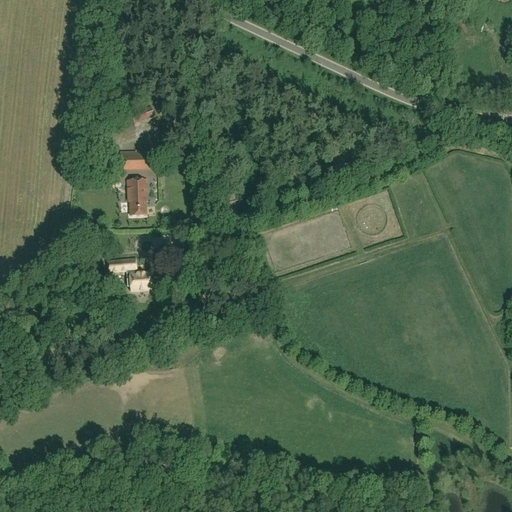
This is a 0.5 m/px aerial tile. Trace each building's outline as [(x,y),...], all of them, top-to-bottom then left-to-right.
[(131,119),(99,131),(106,151),(139,139),(133,125),(154,117),(150,108),(129,116),(131,119)] [(150,171),(150,154),(121,155),(122,172),(150,171)] [(146,184),(127,185),(128,203),(129,203),(130,217),(146,216),(145,203),(147,203),(146,184)] [(166,250),(167,264),(177,263),(177,271),(189,270),(188,259),(180,259),(179,249),(166,250)] [(137,275),(136,261),(108,264),(109,274),(127,272),(129,288),(132,288),(132,292),(153,290),(152,274),(137,275)] [(129,354),(128,334),(118,335),(119,354),(129,354)]
